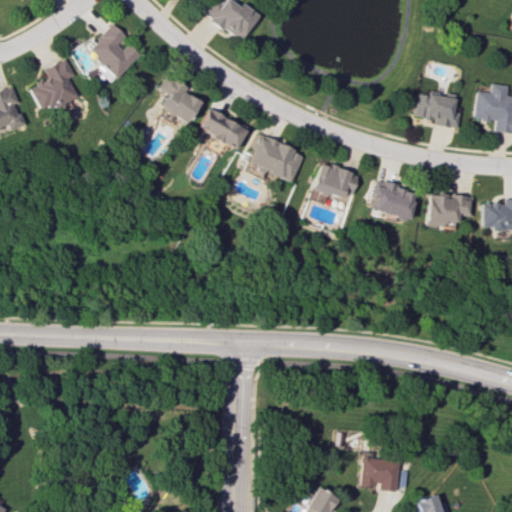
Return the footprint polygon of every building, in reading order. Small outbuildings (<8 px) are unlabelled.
[(213,0),(209,0),(199,14),(236,40),(254,14),(237,2),(234,6),(226,0),(219,0),(217,3),(213,0)] [(135,53),(121,40),(123,38),(109,24),(85,49),(113,76),(135,53)] [(73,95),(65,77),(70,75),(62,58),(39,68),(44,77),(25,86),(36,111),(73,95)] [(179,91),(182,87),(162,74),(153,87),(164,94),(156,106),(180,122),(194,102),(179,91)] [(470,90),(467,118),(489,121),(488,130),(510,133),(511,120),(511,117),(508,117),(510,96),(501,94),(502,85),(485,83),(484,92),(470,90)] [(0,127),(5,125),(7,128),(19,124),(12,102),(13,102),(8,85),(0,87),(0,127)] [(449,98),(412,91),(408,115),(429,119),(428,124),(451,128),(454,112),(447,110),(449,98)] [(192,128),(229,148),(241,127),(204,107),(192,128)] [(297,153),(254,134),(241,162),(284,181),(297,153)] [(313,163),(305,189),(334,198),(337,191),(345,193),(352,173),(322,164),(321,165),(313,163)] [(367,210),(403,218),(410,190),(378,183),(377,187),(369,185),(366,196),(370,197),(367,210)] [(424,191),(420,220),(450,223),(452,214),(464,216),(466,197),(424,191)] [(475,226),(485,226),(485,229),(503,229),(503,234),(511,233),(511,198),(498,198),(498,202),(476,202),(475,226)] [(389,490),(391,459),(354,457),(352,484),(372,485),(372,489),(389,490)] [(285,501),(280,511),(319,511),(327,495),(307,487),(299,507),(285,501)] [(409,500),(412,511),(434,511),(428,493),(409,500)]
